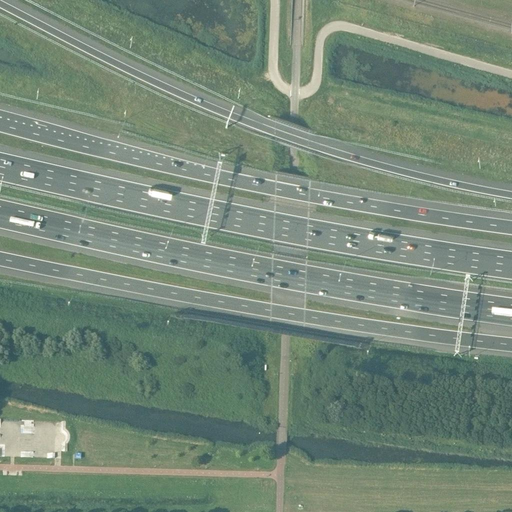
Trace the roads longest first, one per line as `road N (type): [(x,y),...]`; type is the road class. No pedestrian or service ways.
road 1 (motorway): [(511,195),(276,133),(165,88),(0,4)]
road 2 (motorway): [(511,226),(274,189),(0,122)]
road 3 (motorway): [(511,263),(308,233),(0,164)]
road 4 (motorway): [(0,213),(305,279),(511,310)]
road 5 (motorway): [(0,259),(303,317),(511,345)]
